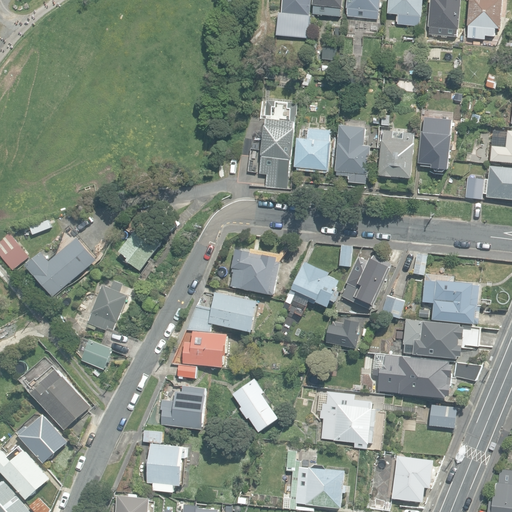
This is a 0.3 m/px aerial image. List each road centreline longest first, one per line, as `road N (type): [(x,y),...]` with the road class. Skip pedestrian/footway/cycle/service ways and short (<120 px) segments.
road 1 (residential): [(511,239),(224,215),(204,238),(137,372),(79,511)]
road 2 (residential): [(511,361),(451,511)]
